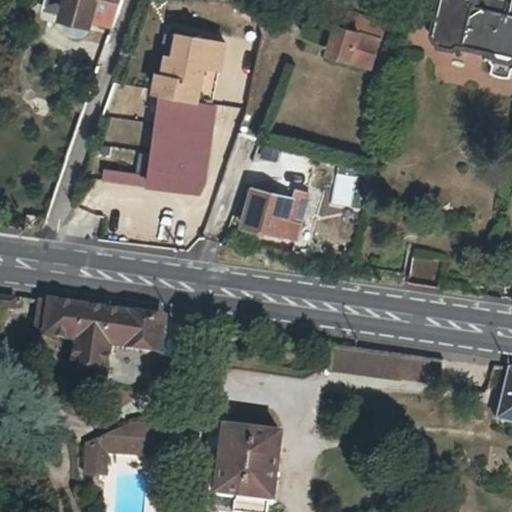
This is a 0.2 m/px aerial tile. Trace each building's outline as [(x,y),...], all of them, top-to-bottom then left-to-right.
[(120,0),(46,0),(44,9),(89,22),(91,18),(114,24),(120,0)] [(442,0),(435,37),(438,42),(439,42),(442,47),(456,50),(459,47),(495,55),(497,60),(510,63),(511,61),(511,0),(511,3),(499,0),(494,0),(493,9),(477,6),(478,0),(442,0)] [(344,31),(377,41),(382,28),(349,17),(344,31)] [(329,56),(370,69),(379,42),(377,41),(344,31),(337,28),(329,56)] [(220,71),(225,43),(174,34),(164,75),(159,74),(156,93),(162,94),(151,177),(204,184),(215,104),(198,101),(204,68),(220,71)] [(295,156),(292,180),(326,186),(330,161),(295,156)] [(308,203),(254,189),(244,227),(298,241),(308,203)] [(28,229),(41,229),(46,224),(49,218),(28,216),(26,229),(28,229)] [(410,284),(440,289),(441,279),(444,262),(414,257),(410,284)] [(504,299),(509,270),(493,267),(489,286),(488,296),(504,299)] [(38,327),(48,330),(51,304),(41,302),(38,327)] [(110,344),(161,351),(165,320),(51,304),(48,330),(47,335),(79,340),(75,371),(105,375),(110,344)] [(180,322),(165,320),(161,351),(160,359),(174,361),(183,354),(186,331),(180,322)] [(432,362),(334,348),(330,370),(429,384),(432,362)] [(511,369),(511,370),(501,408),(499,421),(511,423),(511,369)] [(282,436),(224,429),(216,497),(235,499),(234,509),(236,511),(253,511),(255,501),(274,504),(282,436)] [(106,437),(85,445),(83,475),(107,477),(108,456),(153,458),(155,440),(106,437)]
